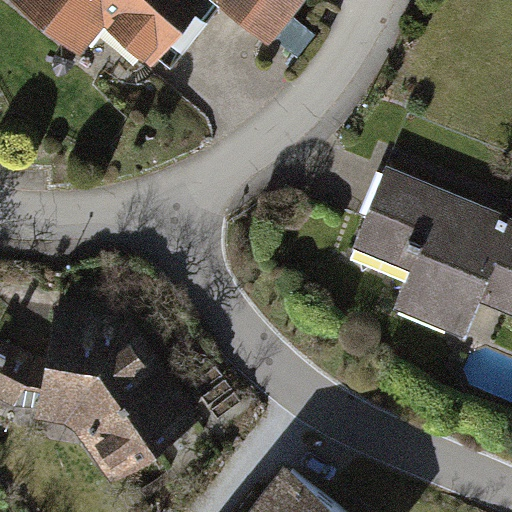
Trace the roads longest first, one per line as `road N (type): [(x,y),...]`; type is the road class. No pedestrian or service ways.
road 1 (residential): [(143,201),(256,349),(290,380),(372,431),(511,491)]
road 2 (residential): [(143,201),(242,152),(289,116),(335,63),(368,0)]
road 3 (residential): [(0,213),(84,213),(143,201)]
